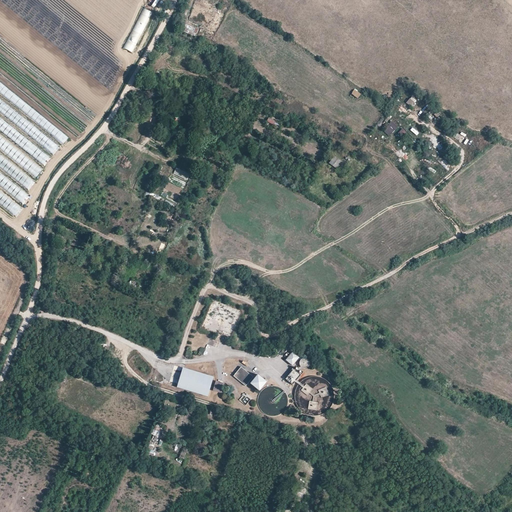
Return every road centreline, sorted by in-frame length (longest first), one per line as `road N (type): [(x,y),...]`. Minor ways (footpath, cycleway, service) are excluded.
road 1 (track): [(180,360),(210,285),(255,305),(260,331),(272,337),(511,213)]
road 2 (track): [(174,0),(103,127),(44,202),(29,316)]
road 3 (unclassified): [(0,389),(29,316),(51,316),(169,360),(245,355),(278,380)]
